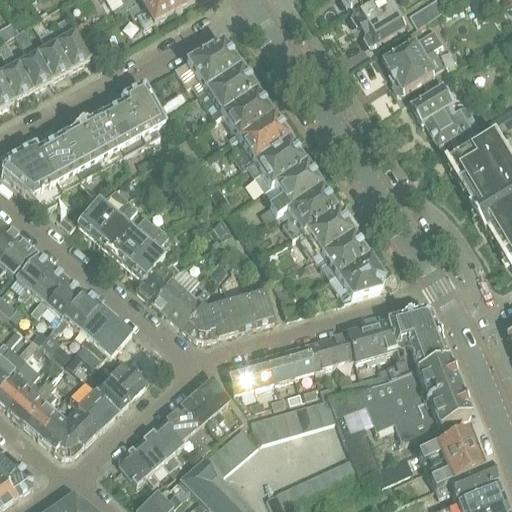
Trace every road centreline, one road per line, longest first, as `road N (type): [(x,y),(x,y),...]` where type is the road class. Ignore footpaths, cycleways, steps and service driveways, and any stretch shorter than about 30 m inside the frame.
road 1 (residential): [(438,290),(366,170),(246,7)]
road 2 (residential): [(0,148),(246,7)]
road 3 (residential): [(193,369),(438,290)]
road 4 (residential): [(193,369),(0,200)]
road 5 (residential): [(71,484),(193,369)]
road 6 (residential): [(511,452),(465,334)]
